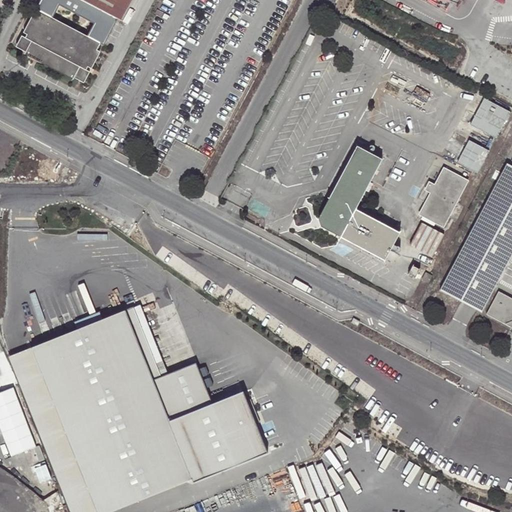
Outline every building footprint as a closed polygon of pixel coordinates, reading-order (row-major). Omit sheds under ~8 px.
[(81,0),(121,21),(131,0),(81,0)] [(99,45),(38,12),(19,48),(25,52),(26,50),(33,54),(42,58),(73,75),(72,77),(80,81),(99,45)] [(508,111),(481,97),(467,124),(494,138),(508,111)] [(453,158),(476,170),(487,149),(465,137),(453,158)] [(354,209),(373,173),(374,170),(379,159),(355,146),(318,217),(321,227),(384,259),(398,232),(354,209)] [(511,253),(511,166),(506,163),(439,291),(461,302),(477,310),(481,312),(511,253)] [(465,179),(443,167),(433,184),(429,192),(418,213),(441,225),(465,179)] [(429,192),(433,184),(428,181),(424,190),(429,192)] [(443,234),(420,222),(409,243),(431,255),(443,234)] [(419,269),(412,266),(409,273),(415,277),(419,269)] [(428,283),(431,276),(426,273),(422,280),(428,283)] [(511,324),(511,299),(497,292),(486,314),(511,327),(511,324)] [(140,303),(133,306),(161,376),(168,373),(140,303)] [(161,376),(133,306),(33,346),(9,355),(68,505),(71,511),(103,511),(191,477),(169,421),(212,404),(196,362),(168,373),(161,376)] [(0,378),(5,391),(14,411),(22,408),(8,375),(0,378)] [(0,413),(3,421),(15,415),(14,411),(5,391),(0,392),(0,413)] [(266,453),(243,392),(212,404),(169,421),(191,477),(193,482),(266,453)]
